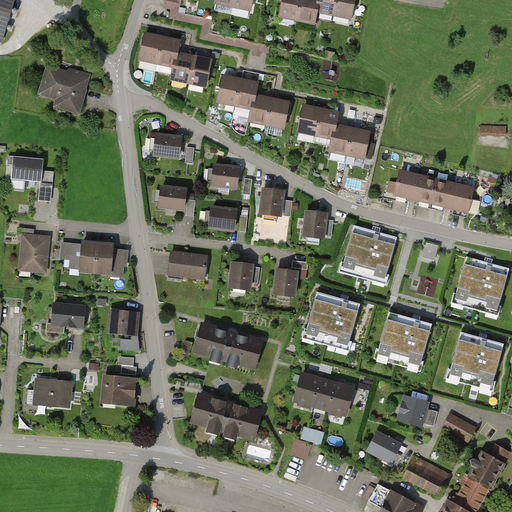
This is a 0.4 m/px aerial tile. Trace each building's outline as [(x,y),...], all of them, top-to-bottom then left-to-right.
[(0,0),(0,45),(2,46),(15,0),(0,0)] [(181,0),(166,0),(164,9),(171,11),(169,20),(203,27),(200,41),(254,52),(253,57),(261,59),(262,53),(269,55),(271,46),(210,34),(212,20),(179,13),(181,0)] [(217,0),(217,3),(251,10),(253,0),(217,0)] [(283,0),(280,17),(315,24),(317,11),(319,0),(283,0)] [(319,0),(317,11),(351,19),(355,0),(319,0)] [(141,59),(175,67),(178,55),(180,43),(146,35),(141,59)] [(175,67),(172,79),(207,86),(212,62),(178,55),(175,67)] [(76,76),(48,68),(41,94),(68,102),(66,109),(78,112),(89,75),(77,72),(76,76)] [(218,102),(253,109),(255,96),(258,85),(224,77),(218,102)] [(253,109),(250,121),(284,128),(290,104),(255,96),(253,109)] [(299,131),(334,139),(336,127),(339,114),(304,107),(299,131)] [(506,128),(481,126),(481,135),(506,136),(506,128)] [(334,139),(331,151),(365,158),(370,134),(336,127),(334,139)] [(157,135),(155,155),(179,158),(181,138),(157,135)] [(187,148),(186,163),(193,164),(195,148),(187,148)] [(13,165),(12,180),(31,182),(31,186),(35,187),(36,182),(40,183),(40,187),(53,188),(55,172),(43,171),(44,160),(9,156),(8,165),(13,165)] [(215,166),(213,186),(237,189),(239,169),(215,166)] [(398,184),(394,197),(408,201),(409,197),(419,200),(418,203),(444,209),(445,206),(454,208),(454,211),(467,214),(468,211),(478,213),(481,202),(471,199),(473,189),(400,172),(398,184)] [(245,179),(243,194),(251,195),(253,180),(245,179)] [(394,197),(398,184),(387,181),(383,195),(394,197)] [(51,203),(53,188),(40,187),(39,201),(51,203)] [(162,187),(160,207),(184,210),(186,190),(162,187)] [(263,190),(260,213),(281,216),(284,192),(263,190)] [(189,200),(187,216),(194,217),(196,201),(189,200)] [(285,201),(284,216),(291,217),(293,202),(285,201)] [(213,208),(210,228),(234,231),(236,211),(213,208)] [(307,212),(304,236),(324,238),(324,236),(332,236),(334,221),(326,220),(327,215),(307,212)] [(241,216),(239,231),(246,232),(248,217),(241,216)] [(45,271),(48,238),(34,237),(35,230),(20,228),(19,236),(24,236),(21,269),(45,271)] [(397,240),(354,228),(343,266),(342,266),(339,275),(386,288),(388,279),(386,279),(397,240)] [(80,271),(95,272),(98,244),(83,243),(83,245),(63,244),(62,258),(81,260),(80,271)] [(439,247),(427,243),(423,258),(435,261),(439,247)] [(98,245),(96,272),(111,273),(111,265),(126,266),(128,251),(113,250),(113,246),(98,245)] [(172,252),(169,274),(205,279),(208,257),(172,252)] [(457,298),(454,297),(451,307),(499,320),(502,310),(500,309),(510,272),(467,260),(457,298)] [(309,263),(293,261),(292,268),(308,270),(309,263)] [(253,266),(233,264),(230,287),(250,290),(251,283),(258,284),(260,268),(253,267),(253,266)] [(298,273),(278,270),(275,294),(295,296),(298,273)] [(361,308),(319,296),(308,333),(306,332),(303,342),(351,356),(353,346),(351,345),(361,308)] [(52,324),(48,324),(47,331),(64,333),(64,326),(83,328),(85,307),(54,304),(52,324)] [(114,312),(112,330),(132,332),(132,340),(121,339),(120,350),(141,352),(137,325),(138,315),(114,312)] [(434,327),(388,314),(378,352),(376,351),(373,362),(422,376),(424,367),(423,366),(434,327)] [(262,342),(202,326),(195,351),(255,368),(262,342)] [(451,373),(448,372),(445,382),(494,396),(497,386),(494,386),(505,347),(461,334),(451,373)] [(192,343),(186,341),(182,355),(189,357),(192,343)] [(135,358),(120,357),(119,365),(134,367),(135,358)] [(332,367),(322,364),(320,370),(331,373),(332,367)] [(137,367),(122,366),(122,374),(137,375),(137,367)] [(302,375),(295,400),(299,402),(298,405),(309,408),(310,405),(331,410),(330,414),(341,417),(342,413),(346,414),(353,389),(302,375)] [(134,405),(136,380),(105,377),(103,398),(117,399),(116,403),(134,405)] [(70,405),(72,382),(38,379),(37,390),(28,390),(27,404),(53,406),(53,404),(70,405)] [(260,412),(200,395),(193,421),(253,438),(260,412)] [(428,403),(405,397),(399,419),(422,426),(428,403)] [(439,412),(431,410),(427,424),(434,427),(439,412)] [(451,415),(444,427),(468,441),(475,429),(451,415)] [(323,434),(305,429),(302,438),(321,443),(323,434)] [(401,445),(378,433),(369,451),(397,466),(402,456),(397,453),(401,445)] [(310,445),(296,440),(291,454),(304,459),(310,445)] [(476,510),(487,490),(504,500),(511,485),(511,453),(496,445),(491,456),(484,453),(479,461),(475,459),(472,465),(476,467),(471,477),(467,474),(463,481),(467,483),(458,500),(476,510)] [(415,457),(404,478),(440,496),(451,476),(415,457)] [(380,511),(420,511),(423,508),(396,494),(398,491),(393,489),(392,492),(379,485),(376,489),(369,485),(362,498),(382,508),(380,511)] [(475,511),(476,510),(458,500),(454,497),(451,502),(450,501),(443,511),(475,511)]
